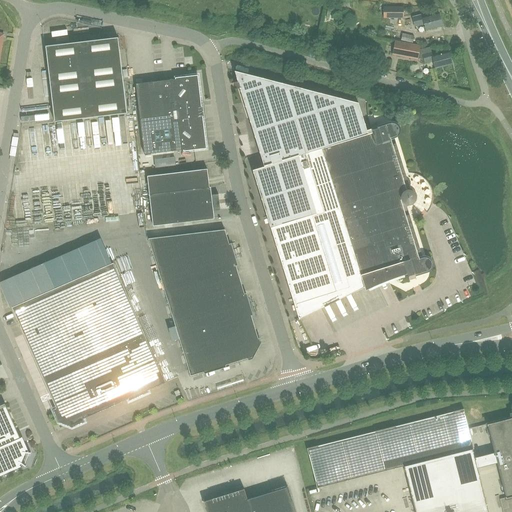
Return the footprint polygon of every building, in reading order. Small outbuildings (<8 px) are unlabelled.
[(403,6),(383,6),(383,17),(403,18),(403,6)] [(422,14),(412,17),(414,26),(424,24),(426,30),(442,26),(438,12),(422,17),(422,14)] [(86,31),(87,38),(105,37),(105,30),(86,31)] [(400,40),(412,43),(414,36),(402,33),(400,40)] [(51,42),(69,41),(69,34),(50,35),(51,42)] [(127,113),(118,37),(45,45),(54,121),(127,113)] [(422,54),(431,52),(430,46),(419,49),(419,46),(395,41),(393,54),(417,59),(417,58),(423,59),(422,54)] [(452,64),(448,51),(432,55),(431,52),(422,54),(423,59),(424,62),(433,60),(435,68),(452,64)] [(369,122),(371,128),(368,129),(358,102),(235,70),(238,81),(234,82),(236,89),(240,87),(264,166),(253,169),(270,227),(299,319),(364,286),(367,294),(387,285),(408,278),(409,282),(416,280),(415,274),(426,271),(429,269),(431,267),(431,264),(431,261),(429,258),(426,257),(423,256),(407,206),(411,205),(414,203),(416,200),(417,196),(416,193),(413,190),(410,188),(393,133),(396,132),(397,130),(398,127),(396,124),(394,123),(391,123),(378,127),(376,121),(370,123),(369,121),(369,119),(368,117),(368,113),(367,110),(367,107),(367,105),(368,102),(368,99),(368,97),(369,95),(369,94),(369,93),(368,95),(368,98),(367,100),(367,103),(367,105),(367,107),(367,110),(367,113),(367,116),(368,118),(368,120),(369,122)] [(202,107),(200,107),(196,76),(135,83),(144,154),(205,147),(201,116),(203,116),(202,107)] [(147,176),(149,194),(153,226),(214,218),(214,217),(213,217),(212,210),(220,209),(218,194),(210,195),(209,188),(210,188),(210,187),(209,187),(207,168),(147,176)] [(114,220),(107,221),(108,230),(115,229),(114,220)] [(224,229),(148,238),(190,375),(250,357),(251,357),(259,342),(259,341),(224,229)] [(117,261),(120,269),(131,264),(128,256),(117,261)] [(166,382),(145,336),(113,262),(12,307),(61,419),(72,423),(128,398),(129,400),(148,392),(147,390),(166,382)] [(0,475),(20,466),(20,465),(20,466),(19,465),(20,463),(25,466),(25,465),(21,462),(25,452),(30,453),(30,452),(25,452),(25,449),(26,449),(26,450),(27,449),(21,437),(21,438),(20,438),(4,403),(0,405),(0,475)] [(463,409),(412,421),(422,461),(404,466),(415,511),(489,511),(473,448),(463,409)] [(511,417),(487,424),(506,498),(511,496),(511,417)] [(247,499),(251,511),(294,511),(286,486),(247,499)] [(251,511),(247,499),(244,488),(230,493),(230,491),(223,493),(224,495),(204,501),(207,511),(251,511)]
